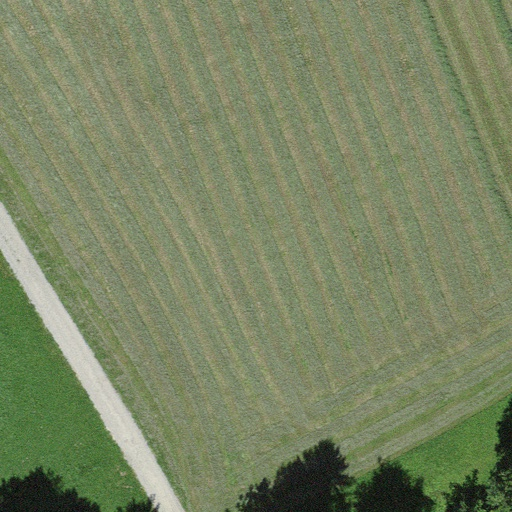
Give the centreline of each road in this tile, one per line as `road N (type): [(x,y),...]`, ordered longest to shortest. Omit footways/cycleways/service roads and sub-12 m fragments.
road 1 (track): [(0,217),(166,511)]
road 2 (track): [(511,379),(281,511)]
